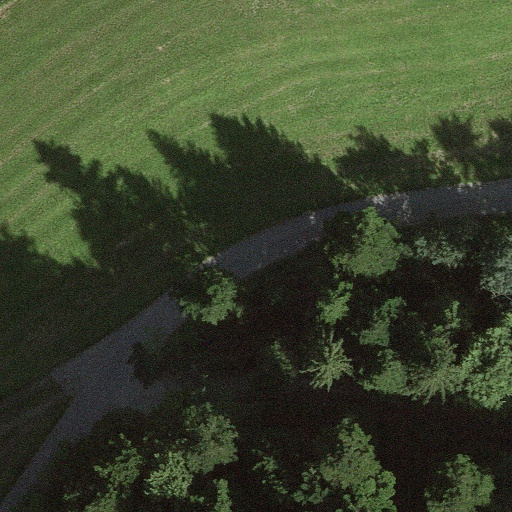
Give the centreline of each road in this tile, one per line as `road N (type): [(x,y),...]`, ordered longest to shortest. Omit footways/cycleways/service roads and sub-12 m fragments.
road 1 (track): [(511,194),(318,224),(214,275),(123,359),(15,511)]
road 2 (track): [(87,406),(310,380),(407,396),(511,433)]
